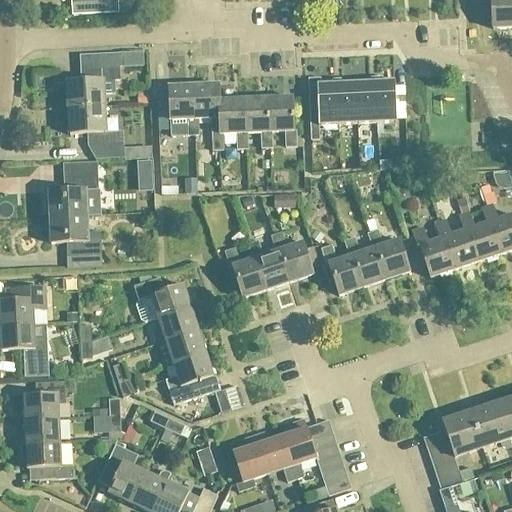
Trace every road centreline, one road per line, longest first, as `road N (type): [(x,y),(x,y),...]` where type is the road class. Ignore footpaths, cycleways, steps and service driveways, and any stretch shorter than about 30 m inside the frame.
road 1 (residential): [(511,80),(502,62),(422,65),(396,32),(245,36),(246,30),(5,45)]
road 2 (residential): [(352,374),(446,345),(451,360),(511,341)]
road 3 (residential): [(415,511),(402,473),(374,445),(352,374)]
